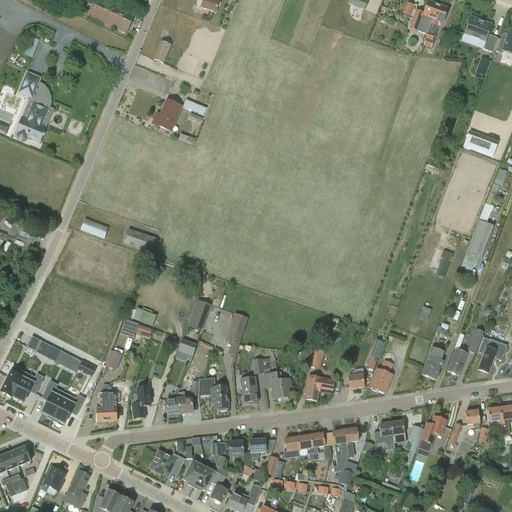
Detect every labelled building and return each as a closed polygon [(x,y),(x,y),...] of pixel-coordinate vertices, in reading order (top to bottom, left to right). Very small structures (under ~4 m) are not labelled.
[(134,15),(117,7),(101,0),(99,0),(90,19),(125,35),(134,15)] [(219,2),(214,0),(202,0),(200,8),(215,14),(219,2)] [(367,2),(361,0),(349,0),(348,5),(364,11),(367,2)] [(427,34),(429,28),(437,6),(428,2),(423,14),(416,12),(409,30),(417,33),(417,32),(427,35),(427,34)] [(437,6),(429,28),(427,34),(433,36),(435,30),(436,30),(439,22),(442,24),(447,10),(437,6)] [(482,24),(470,19),(461,42),(490,53),(496,38),(487,35),(491,25),(483,21),(482,24)] [(496,50),(487,72),(492,74),(499,55),(501,55),(502,53),(511,57),(511,31),(509,31),(506,38),(501,36),(497,47),(496,50)] [(32,37),(24,54),(33,58),(41,41),(32,37)] [(163,65),(170,46),(161,42),(153,61),(163,65)] [(485,78),(490,63),(480,59),(475,74),(485,78)] [(20,129),(21,133),(28,136),(27,138),(39,143),(45,127),(44,127),(43,127),(45,121),(44,120),(48,109),(46,108),(48,103),(47,98),(45,93),(43,90),(40,88),(37,86),(40,79),(27,74),(19,93),(31,99),(30,102),(30,103),(31,102),(34,104),(27,118),(26,119),(24,118),(23,118),(19,129),(20,129)] [(181,107),(166,101),(156,127),(170,133),(181,107)] [(206,110),(185,101),(182,108),(203,117),(206,110)] [(202,119),(190,114),(188,120),(200,125),(202,119)] [(463,148),(491,159),(497,143),(469,132),(463,148)] [(502,182),(506,173),(499,170),(495,179),(502,182)] [(492,185),(489,193),(496,196),(499,188),(492,185)] [(491,207),(484,205),(464,257),(479,263),(493,227),(485,224),(491,207)] [(108,229),(85,220),(81,231),(103,240),(108,229)] [(418,264),(428,230),(412,225),(403,256),(412,259),(411,262),(418,264)] [(156,240),(128,231),(123,244),(152,254),(156,240)] [(86,260),(93,251),(80,243),(74,252),(86,260)] [(0,259),(6,263),(9,256),(0,251),(0,259)] [(450,262),(441,259),(435,275),(443,278),(450,262)] [(510,262),(503,259),(500,267),(507,269),(510,262)] [(10,266),(3,263),(0,270),(0,271),(6,275),(10,266)] [(210,306),(196,301),(186,328),(201,333),(210,306)] [(430,311),(422,308),(419,316),(427,319),(430,311)] [(137,309),(133,320),(152,327),(156,317),(137,309)] [(377,326),(379,314),(372,313),(370,325),(377,326)] [(248,319),(234,314),(225,341),(231,343),(227,355),(235,357),(248,319)] [(137,335),(150,339),(154,329),(127,320),(122,334),(136,339),(137,335)] [(494,328),(489,339),(505,347),(511,336),(494,328)] [(483,333),(476,330),(467,352),(474,355),(483,333)] [(464,337),(459,335),(454,349),(455,350),(446,372),(458,377),(467,354),(458,351),(464,337)] [(377,358),(383,343),(375,340),(369,355),(377,358)] [(197,346),(181,341),(174,360),(184,363),(186,359),(191,361),(197,346)] [(213,347),(198,342),(196,346),(211,352),(213,347)] [(26,348),(35,353),(37,348),(28,344),(26,348)] [(55,363),(61,353),(47,346),(42,356),(55,363)] [(444,353),(430,348),(427,357),(428,358),(421,376),(435,381),(442,362),(441,362),(444,353)] [(496,351),(486,348),(477,370),(488,374),(496,351)] [(307,368),(319,372),(325,353),(312,349),(307,368)] [(73,360),(61,353),(55,363),(68,370),(73,360)] [(120,357),(111,353),(105,367),(115,371),(120,357)] [(377,358),(371,356),(367,368),(373,370),(377,358)] [(265,371),(269,360),(262,361),(262,360),(252,362),(253,376),(263,375),(264,375),(263,374),(265,371)] [(393,365),(383,362),(380,371),(376,369),(368,389),(384,395),(392,376),(389,374),(393,365)] [(82,363),(78,371),(91,378),(95,370),(82,363)] [(11,398),(24,374),(13,368),(0,392),(0,393),(11,399),(12,399),(11,398)] [(264,375),(263,375),(265,390),(271,390),(272,401),(289,399),(288,389),(290,389),(289,380),(281,381),(280,374),(276,374),(269,375),(269,370),(265,371),(263,374),(264,375)] [(11,398),(12,399),(23,404),(29,392),(35,395),(43,379),(36,376),(35,379),(24,374),(11,398)] [(364,388),(362,375),(347,377),(349,391),(364,388)] [(334,381),(308,377),(304,401),(317,403),(319,393),(322,394),(332,395),(334,381)] [(255,378),(240,380),(243,405),(248,404),(249,406),(255,405),(256,403),(258,403),(255,378)] [(199,381),(199,383),(198,397),(209,397),(209,399),(212,399),(213,411),(228,410),(226,387),(222,387),(222,385),(215,385),(215,388),(214,388),(214,380),(199,381)] [(108,393),(108,395),(107,402),(105,402),(106,423),(116,422),(115,404),(119,404),(119,394),(124,394),(125,381),(117,381),(109,386),(109,387),(108,393)] [(52,422),(65,395),(54,390),(56,386),(50,383),(42,399),(47,402),(41,414),(47,417),(46,419),(52,422)] [(96,424),(106,423),(105,402),(107,402),(108,395),(108,393),(109,387),(103,386),(101,388),(98,395),(98,408),(95,408),(96,424)] [(177,395),(178,395),(179,391),(176,389),(173,395),(170,395),(170,400),(165,400),(167,417),(179,415),(177,395)] [(177,395),(179,415),(192,414),(191,398),(184,398),(184,394),(178,395),(177,395)] [(65,395),(52,422),(57,424),(58,423),(64,426),(70,414),(76,417),(84,401),(78,397),(76,401),(65,395)] [(134,400),(130,401),(133,421),(144,419),(142,404),(141,398),(134,399),(134,400)] [(501,422),(501,426),(502,426),(502,433),(503,437),(509,436),(508,425),(511,424),(511,411),(511,407),(499,409),(501,422)] [(501,422),(499,409),(487,410),(489,424),(501,422)] [(479,425),(477,412),(464,414),(466,427),(473,426),(473,431),(480,431),(479,425)] [(445,422),(433,418),(430,426),(426,424),(418,449),(428,452),(434,435),(440,437),(445,422)] [(394,445),(405,444),(402,422),(390,424),(392,436),(393,441),(394,445)] [(393,441),(392,436),(390,424),(378,426),(379,433),(373,433),(375,445),(388,443),(389,450),(394,449),(394,445),(393,441)] [(460,427),(455,425),(447,445),(453,448),(460,427)] [(424,431),(413,427),(404,451),(415,455),(424,431)] [(488,431),(481,429),(478,443),(484,444),(488,431)] [(356,430),(344,431),(348,457),(347,457),(346,460),(354,458),(351,444),(358,443),(356,430)] [(343,467),(344,465),(346,460),(347,457),(348,457),(344,431),(331,433),(333,446),(341,445),(342,455),(335,456),(337,467),(333,468),(334,474),(341,472),(343,467)] [(315,434),(315,436),(310,437),(312,450),(314,461),(318,461),(316,449),(325,448),(323,435),(321,435),(321,434),(320,433),(315,434)] [(299,438),(296,439),(298,452),(306,451),(307,456),(308,456),(309,462),(314,461),(312,450),(310,437),(305,437),(304,436),(299,437),(299,438)] [(299,458),(298,452),(296,439),(284,441),(286,453),(282,453),(283,460),(299,458)] [(264,443),(264,441),(249,442),(250,455),(251,455),(251,463),(257,463),(257,459),(258,459),(258,455),(265,455),(265,456),(270,456),(274,442),(264,443)] [(369,455),(373,445),(365,442),(361,452),(369,455)] [(243,458),(242,443),(228,443),(229,459),(243,458)] [(25,448),(13,453),(19,467),(30,463),(25,448)] [(172,459),(158,452),(150,470),(167,479),(172,469),(179,473),(185,461),(173,456),(172,459)] [(13,453),(2,458),(7,472),(19,467),(13,453)] [(218,457),(215,468),(217,469),(222,470),(225,459),(218,457)] [(277,460),(270,458),(265,474),(272,477),(277,460)] [(204,467),(193,461),(183,481),(188,483),(187,485),(193,489),(203,469),(204,467)] [(409,480),(418,482),(421,462),(412,461),(409,480)] [(244,472),(252,477),(255,471),(248,466),(244,472)] [(46,493),(48,487),(59,493),(62,487),(60,486),(65,475),(52,468),(44,485),(42,491),(46,493)] [(203,469),(193,489),(199,492),(200,490),(204,492),(213,474),(203,469)] [(220,505),(227,491),(220,487),(228,471),(222,470),(217,469),(210,484),(216,487),(209,499),(220,505)] [(23,479),(25,484),(31,482),(32,480),(30,476),(34,474),(32,470),(24,473),(26,478),(23,479)] [(86,497),(80,494),(89,478),(80,472),(64,502),(79,510),(86,497)] [(347,488),(352,475),(343,472),(338,484),(347,488)] [(18,476),(10,479),(16,495),(22,493),(17,482),(20,480),(18,476)] [(16,495),(10,479),(0,483),(2,487),(5,486),(10,498),(16,495)] [(282,482),(273,481),(272,488),(281,489),(282,482)] [(294,484),(285,483),(284,489),(293,491),(294,484)] [(307,486),(297,484),(296,491),(306,493),(307,486)] [(260,489),(252,486),(248,498),(242,495),(240,500),(232,496),(227,508),(235,511),(241,511),(245,504),(254,507),(260,489)] [(328,489),(318,487),(317,494),(327,496),(328,489)] [(460,504),(467,506),(473,490),(467,487),(460,504)] [(330,496),(343,498),(344,498),(345,493),(346,490),(340,489),(340,491),(331,489),(330,496)] [(113,511),(122,496),(120,495),(113,492),(112,494),(108,492),(103,502),(98,499),(94,507),(92,511),(113,511)] [(123,497),(122,496),(113,511),(129,511),(133,504),(129,502),(130,501),(123,497)] [(350,511),(355,503),(343,499),(338,511),(350,511)]
